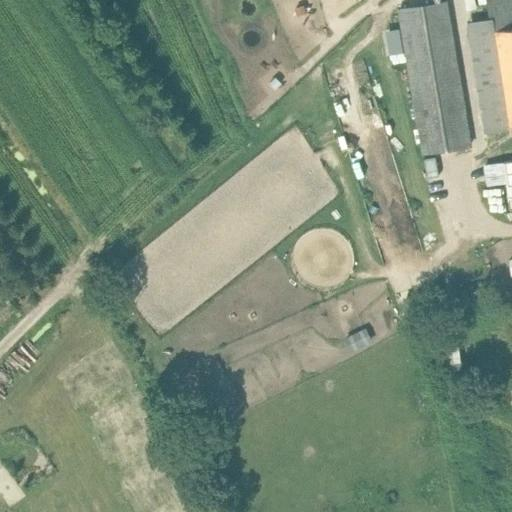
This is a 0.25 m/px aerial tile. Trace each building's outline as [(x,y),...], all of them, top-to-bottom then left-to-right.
[(412,0),(403,0),(395,1),(422,154),(472,147),(447,1),(414,6),(412,0)] [(511,0),(484,0),(488,19),(505,129),(511,127),(511,0)] [(378,185),(370,149),(350,154),(358,190),(378,185)] [(434,158),(424,160),(427,178),(438,176),(434,158)] [(511,159),(503,161),(510,208),(511,208),(511,159)]
